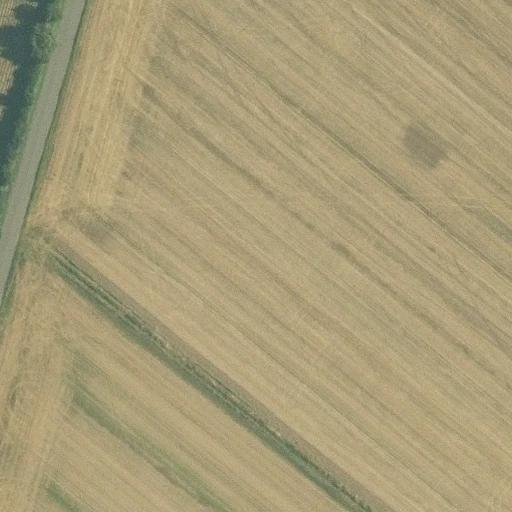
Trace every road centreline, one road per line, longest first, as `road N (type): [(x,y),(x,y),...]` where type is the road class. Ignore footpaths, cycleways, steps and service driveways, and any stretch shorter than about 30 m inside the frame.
road 1 (track): [(373,511),(36,235),(12,225)]
road 2 (unclassified): [(75,0),(0,269)]
